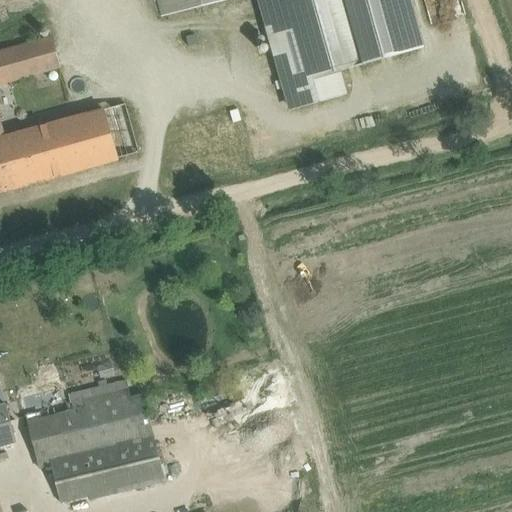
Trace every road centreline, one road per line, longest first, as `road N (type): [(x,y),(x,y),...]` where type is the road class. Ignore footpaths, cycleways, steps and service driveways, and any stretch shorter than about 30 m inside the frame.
road 1 (track): [(224,190),(511,117)]
road 2 (unclassified): [(0,251),(224,190)]
